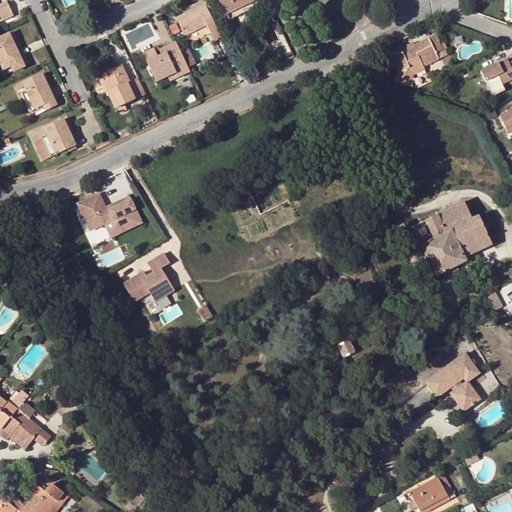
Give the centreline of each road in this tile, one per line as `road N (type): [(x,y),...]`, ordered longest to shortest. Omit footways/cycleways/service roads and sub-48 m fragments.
road 1 (residential): [(322,59),(111,159),(0,198)]
road 2 (residential): [(435,7),(322,59)]
